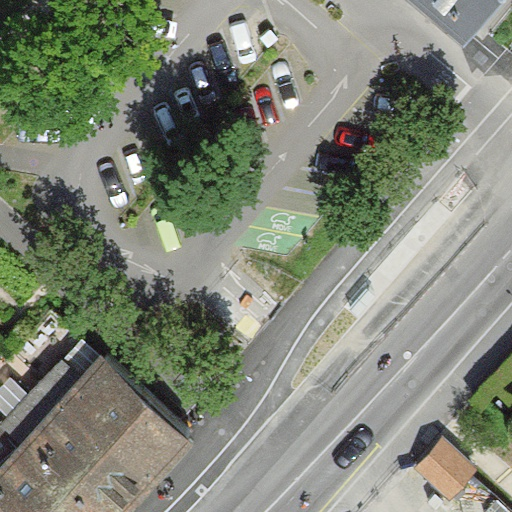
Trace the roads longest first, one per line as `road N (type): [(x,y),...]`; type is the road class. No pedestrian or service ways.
road 1 (primary): [(237,511),(511,197)]
road 2 (residential): [(370,0),(472,86)]
